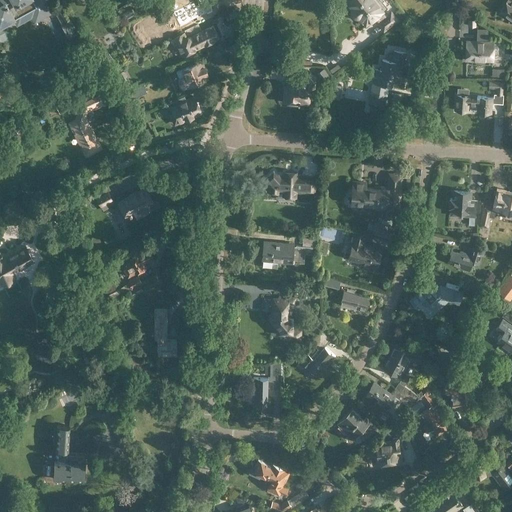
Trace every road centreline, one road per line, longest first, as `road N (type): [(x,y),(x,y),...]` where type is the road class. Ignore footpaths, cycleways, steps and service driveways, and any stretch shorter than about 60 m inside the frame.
road 1 (residential): [(285,438),(348,381),(383,326),(418,216),(426,151)]
road 2 (residential): [(207,431),(231,138)]
road 3 (residential): [(511,411),(397,493),(374,500),(336,489),(285,438)]
road 4 (track): [(5,231),(169,147),(211,148)]
road 5 (residential): [(426,151),(231,138)]
road 6 (residential): [(231,138),(258,0)]
